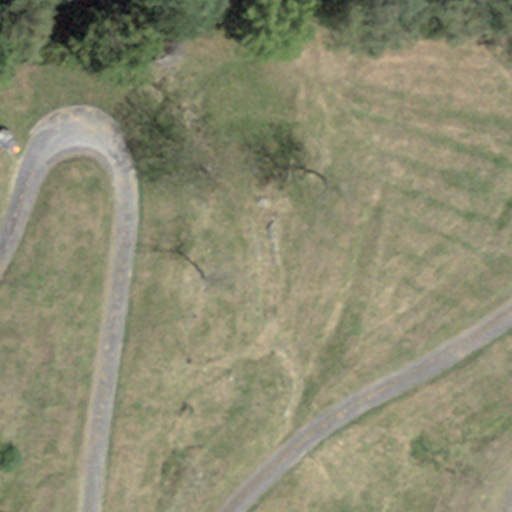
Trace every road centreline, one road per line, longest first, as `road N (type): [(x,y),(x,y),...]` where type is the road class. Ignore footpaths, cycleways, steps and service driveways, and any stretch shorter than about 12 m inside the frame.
road 1 (track): [(89,511),(125,233),(121,165),(94,132),(61,131),(43,143),(0,261)]
road 2 (track): [(511,311),(305,438),(229,511)]
